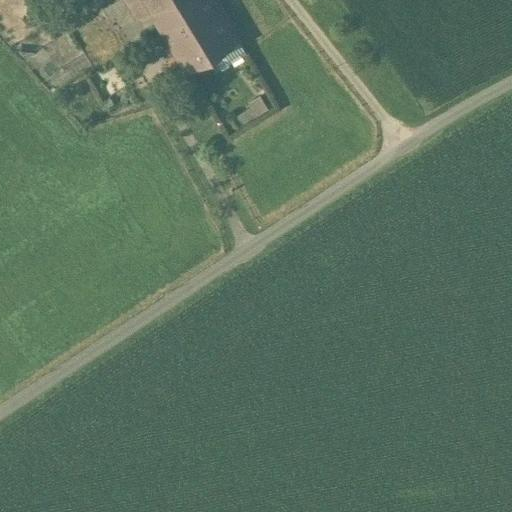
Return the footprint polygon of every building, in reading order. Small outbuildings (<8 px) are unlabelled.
[(77,0),(50,0),(62,18),(81,7),(77,0)] [(144,0),(125,0),(135,16),(148,8),(149,8),(144,0)] [(237,40),(213,0),(144,0),(149,8),(148,8),(186,71),(208,58),(237,40)] [(237,40),(208,58),(215,69),(244,51),(237,40)] [(260,97),(249,103),(256,115),(267,109),(260,97)]
